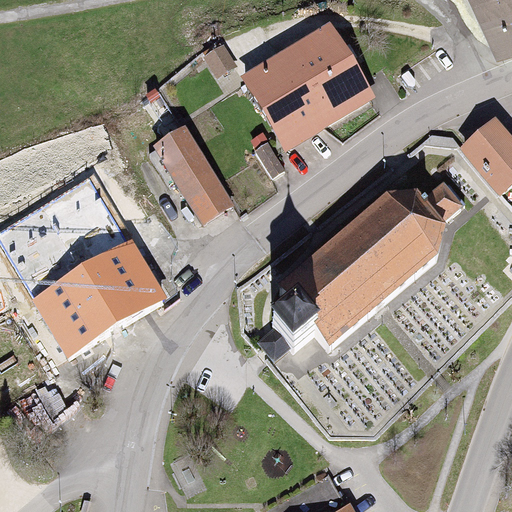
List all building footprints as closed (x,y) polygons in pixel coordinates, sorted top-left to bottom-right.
[(511,0),(478,0),(500,45),(511,39),(511,0)] [(247,80),(286,146),(374,94),(336,28),(247,80)] [(511,147),(489,124),(460,152),(500,193),(511,181),(511,147)] [(188,131),(155,151),(200,226),(233,207),(188,131)] [(403,195),(282,299),(295,314),(278,328),(298,352),(315,337),(328,353),(449,248),(448,227),(440,217),(429,203),(416,196),(403,195)] [(80,226),(11,268),(66,358),(193,281),(159,224),(100,260),(80,226)]
